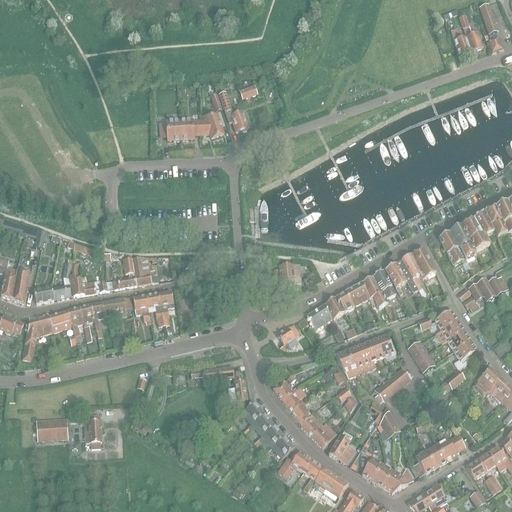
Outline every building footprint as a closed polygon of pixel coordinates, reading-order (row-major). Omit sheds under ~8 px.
[(489,6),(479,9),(488,36),(498,33),(489,6)] [(463,31),(465,39),(471,54),(483,50),(477,35),(469,38),(468,36),(471,35),(468,29),(465,17),(458,19),(462,31),(463,31)] [(450,33),(456,48),(459,58),(471,54),(465,39),(460,41),(456,31),(450,33)] [(488,42),(490,48),(493,55),(502,52),(497,39),(488,42)] [(242,101),(257,96),(254,88),(239,93),(242,101)] [(236,134),(248,130),(242,114),(233,117),(232,112),(225,93),(218,96),(224,115),(225,114),(229,125),(232,124),(236,134)] [(211,99),(216,113),(222,111),(217,97),(211,99)] [(199,123),(200,137),(209,137),(211,140),(224,136),(217,117),(204,121),(205,123),(199,123)] [(200,137),(199,123),(193,123),(193,121),(179,122),(181,143),(194,142),(194,138),(200,137)] [(181,143),(179,122),(166,123),(166,125),(159,126),(160,140),(167,140),(167,144),(181,143)] [(495,210),(507,236),(511,233),(511,216),(506,204),(495,210)] [(484,216),(495,236),(497,240),(507,236),(495,210),(484,216)] [(495,236),(484,216),(473,221),(482,237),(484,236),(486,241),(495,236)] [(26,228),(3,221),(1,228),(18,233),(17,237),(24,239),(25,235),(26,228)] [(482,237),(473,221),(461,228),(474,254),(475,254),(489,247),(486,241),(484,236),(482,237)] [(25,235),(37,238),(38,232),(26,228),(25,235)] [(465,263),(474,258),(475,260),(478,258),(477,256),(476,257),(475,254),(474,254),(461,228),(449,235),(465,263)] [(45,233),(38,232),(37,238),(35,250),(42,251),(45,237),(45,234),(45,233)] [(465,263),(449,235),(438,241),(453,268),(461,263),(463,266),(462,267),(466,274),(470,271),(469,268),(465,263)] [(74,244),(73,250),(73,251),(81,254),(81,252),(89,254),(90,250),(74,245),(74,244)] [(418,273),(420,277),(423,281),(436,275),(423,250),(411,257),(419,272),(418,273)] [(418,285),(419,284),(416,279),(420,277),(418,273),(419,272),(411,257),(401,262),(418,292),(421,290),(419,286),(418,285)] [(1,298),(11,302),(17,272),(7,270),(9,262),(0,260),(0,275),(5,277),(1,298)] [(63,279),(64,289),(52,291),(54,303),(74,299),(70,279),(72,266),(72,261),(68,260),(67,265),(65,265),(63,279)] [(134,275),(137,288),(158,284),(157,275),(151,276),(148,260),(132,261),(134,275)] [(401,262),(384,272),(398,296),(401,294),(398,289),(406,284),(413,295),(416,293),(419,298),(421,297),(418,292),(401,262)] [(100,295),(107,294),(105,281),(93,284),(93,283),(84,285),(84,281),(77,282),(76,277),(78,268),(72,266),(70,279),(74,299),(100,295)] [(300,285),(300,281),(299,266),(280,268),(280,272),(275,272),(275,280),(281,280),(282,286),(300,285)] [(17,272),(11,302),(25,307),(26,299),(27,299),(27,298),(26,297),(27,293),(28,294),(28,292),(27,292),(30,275),(17,272)] [(387,307),(388,309),(391,307),(388,301),(395,296),(382,273),(372,279),(380,295),(381,295),(388,307),(387,307)] [(137,288),(134,275),(122,277),(122,279),(118,280),(118,282),(112,283),(113,292),(137,288)] [(379,311),(384,308),(388,316),(390,320),(392,319),(391,314),(388,309),(387,307),(388,307),(381,295),(380,295),(372,279),(361,285),(369,301),(368,301),(371,307),(376,304),(379,311)] [(496,280),(488,284),(496,298),(508,291),(503,282),(498,285),(496,280)] [(496,298),(488,284),(486,281),(468,291),(476,304),(484,299),(486,304),(496,298)] [(352,309),(354,309),(368,301),(369,301),(361,285),(345,294),(352,309)] [(54,303),(52,291),(52,289),(34,292),(36,306),(54,303)] [(461,303),(470,296),(467,292),(458,299),(461,303)] [(158,296),(164,329),(170,328),(168,320),(167,311),(174,310),(171,294),(158,296)] [(352,309),(345,294),(336,300),(344,315),(345,315),(354,309),(352,309)] [(155,312),(155,309),(158,308),(159,312),(155,313),(157,322),(158,330),(164,329),(158,296),(146,298),(148,310),(148,314),(155,312)] [(143,324),(145,324),(146,327),(151,327),(148,314),(148,310),(146,298),(133,300),(135,312),(135,317),(142,315),(143,324)] [(466,311),(475,305),(472,299),(463,305),(466,311)] [(111,322),(118,320),(127,319),(126,314),(133,313),(130,300),(115,303),(108,304),(111,322)] [(334,322),(344,316),(344,315),(336,300),(325,307),(333,322),(337,331),(338,330),(334,322)] [(108,304),(91,307),(94,322),(96,334),(100,333),(98,321),(104,320),(105,323),(111,322),(108,304)] [(84,326),(84,329),(87,345),(92,344),(89,328),(87,328),(86,325),(94,322),(91,307),(79,310),(84,326)] [(333,322),(325,307),(307,318),(315,333),(328,324),(333,333),(337,331),(333,322)] [(79,310),(68,312),(72,329),(84,326),(79,310)] [(68,312),(49,318),(53,335),(72,329),(68,312)] [(436,326),(440,333),(457,323),(451,313),(451,312),(434,323),(434,324),(431,326),(429,321),(428,321),(420,324),(423,332),(431,328),(431,329),(432,328),(436,326)] [(20,336),(24,326),(3,318),(0,325),(0,332),(11,337),(13,334),(20,336)] [(53,335),(49,318),(29,324),(22,361),(31,363),(36,339),(53,335)] [(440,333),(447,344),(464,333),(457,323),(440,333)] [(289,351),(285,348),(295,341),(294,340),(299,337),(293,327),(277,338),(283,348),(280,350),(286,355),(289,351)] [(348,341),(357,337),(353,330),(345,334),(348,341)] [(447,344),(453,354),(470,343),(464,333),(447,344)] [(395,355),(396,355),(384,338),(376,341),(383,360),(395,355)] [(376,341),(366,345),(373,364),(383,360),(376,341)] [(460,364),(477,353),(476,353),(470,343),(453,354),(460,364),(459,364),(460,364)] [(407,351),(411,357),(423,350),(419,344),(407,351)] [(373,364),(366,345),(356,349),(366,373),(375,369),(373,364)] [(356,349),(346,353),(356,377),(366,373),(356,349)] [(411,357),(415,363),(427,356),(423,350),(411,357)] [(346,353),(344,354),(335,357),(334,357),(347,381),(356,377),(346,353)] [(415,363),(419,369),(431,362),(427,356),(415,363)] [(431,362),(419,369),(423,375),(435,368),(431,362)] [(242,403),(247,402),(244,383),(239,383),(238,375),(233,375),(232,370),(203,374),(190,373),(191,380),(203,378),(203,384),(233,380),(234,390),(228,391),(230,404),(236,403),(236,404),(237,404),(237,408),(243,408),(242,403)] [(503,382),(490,370),(478,383),(479,383),(477,385),(476,384),(472,388),(483,399),(489,393),(490,395),(503,382)] [(411,382),(402,371),(396,375),(405,386),(411,382)] [(333,378),(335,382),(336,381),(341,378),(339,375),(335,377),(333,372),(323,378),(327,384),(332,381),(330,380),(333,378)] [(446,383),(451,389),(452,391),(465,381),(458,373),(446,383)] [(391,380),(400,391),(405,386),(396,375),(391,380)] [(292,377),(287,380),(290,385),(295,381),(292,377)] [(335,382),(338,387),(344,384),(341,378),(336,381),(335,382)] [(391,380),(385,384),(394,395),(400,391),(391,380)] [(137,391),(143,392),(146,382),(140,381),(137,391)] [(503,407),(504,406),(511,397),(511,390),(503,382),(490,395),(503,407)] [(273,391),(282,404),(293,395),(284,383),(273,391)] [(385,384),(380,389),(389,400),(394,395),(385,384)] [(442,387),(434,393),(439,399),(447,392),(442,387)] [(389,400),(380,389),(374,393),(383,404),(389,400)] [(341,404),(344,402),(350,397),(347,390),(336,398),(341,404)] [(293,395),(282,404),(291,416),(303,407),(304,406),(301,402),(306,399),(300,391),(295,394),(293,395)] [(503,423),(506,426),(511,420),(511,397),(504,406),(511,413),(503,423)] [(350,416),(355,406),(352,399),(346,402),(347,403),(345,406),(350,416)] [(251,427),(263,416),(253,404),(241,415),(251,427)] [(291,416),(301,428),(312,418),(311,418),(303,407),(291,416)] [(377,426),(384,415),(373,409),(369,414),(375,418),(372,423),(377,426)] [(380,426),(382,431),(394,424),(389,413),(387,414),(380,426)] [(251,427),(261,438),(273,428),(263,416),(251,427)] [(100,450),(99,444),(102,444),(100,417),(84,418),(85,445),(91,445),(92,450),(100,450)] [(300,429),(311,439),(322,428),(312,418),(301,428),(300,429)] [(38,443),(67,441),(66,421),(36,423),(38,443)] [(433,421),(424,424),(426,431),(436,428),(433,421)] [(144,438),(150,429),(142,424),(141,427),(137,424),(136,427),(135,426),(133,429),(137,431),(137,432),(144,438)] [(394,424),(382,431),(388,441),(400,434),(394,424)] [(426,431),(424,424),(414,428),(417,435),(426,431)] [(261,438),(271,449),(283,439),(273,428),(261,438)] [(322,428),(311,439),(322,450),(333,439),(322,428)] [(472,438),(477,443),(481,439),(476,434),(472,438)] [(346,467),(355,452),(347,447),(350,443),(340,437),(328,457),(346,467)] [(283,439),(271,449),(281,461),(293,451),(283,439)] [(500,446),(507,455),(511,460),(511,459),(511,443),(508,439),(500,446)] [(256,449),(261,445),(257,441),(252,445),(256,449)] [(436,447),(446,464),(457,458),(447,441),(436,447)] [(436,447),(426,453),(436,470),(446,464),(436,447)] [(487,455),(495,468),(499,474),(506,469),(511,476),(511,475),(511,459),(511,460),(507,455),(504,457),(498,448),(487,455)] [(436,470),(426,453),(415,459),(418,465),(425,476),(425,477),(436,470)] [(303,475),(311,463),(299,454),(292,464),(287,460),(277,474),(287,480),(295,469),(303,475)] [(487,455),(477,462),(485,475),(495,468),(487,455)] [(361,477),(372,484),(382,466),(372,460),(361,477)] [(474,482),(485,475),(477,462),(466,469),(474,482)] [(311,463),(303,475),(311,480),(303,492),(307,495),(315,484),(320,488),(330,474),(324,471),(324,472),(311,463)] [(419,480),(425,476),(418,465),(413,468),(419,480)] [(372,484),(382,490),(393,473),(382,466),(372,484)] [(406,471),(401,478),(402,479),(407,487),(408,487),(413,483),(406,471)] [(402,479),(401,478),(393,473),(382,490),(391,496),(391,497),(407,487),(402,479)] [(338,501),(344,493),(348,487),(330,474),(320,488),(338,501)] [(501,491),(493,477),(489,480),(497,493),(501,491)] [(492,497),(497,493),(489,480),(483,483),(492,497)] [(438,487),(423,496),(432,511),(435,511),(437,510),(434,505),(445,498),(438,487)] [(357,510),(363,501),(352,493),(339,511),(347,511),(350,508),(347,506),(348,503),(357,510)] [(478,494),(470,499),(477,510),(485,505),(478,494)] [(432,511),(423,496),(408,505),(408,507),(413,511),(421,511),(428,508),(430,511),(432,511)]
